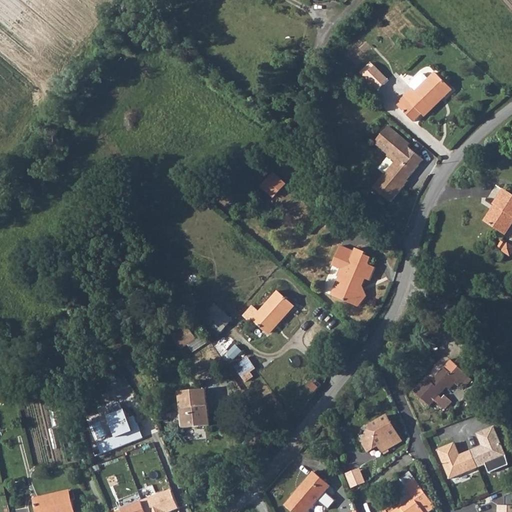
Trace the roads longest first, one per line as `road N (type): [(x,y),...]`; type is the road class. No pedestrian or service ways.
road 1 (track): [(353,0),(314,56),(299,107),(302,136),(337,196),(366,226),(414,246)]
road 2 (residential): [(361,351),(387,318),(430,197),(459,156),(511,111)]
road 3 (residential): [(230,511),(361,351)]
road 4 (residential): [(361,351),(386,367),(447,511)]
road 5 (track): [(0,141),(105,0)]
